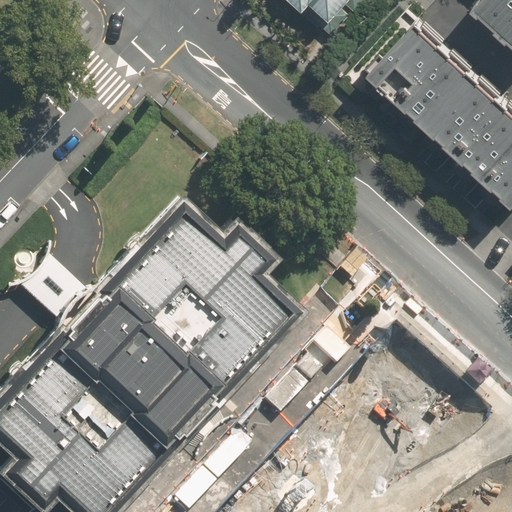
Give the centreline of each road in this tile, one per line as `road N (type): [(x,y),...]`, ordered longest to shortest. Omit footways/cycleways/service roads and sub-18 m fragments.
road 1 (residential): [(511,340),(157,18)]
road 2 (residential): [(0,191),(157,18)]
